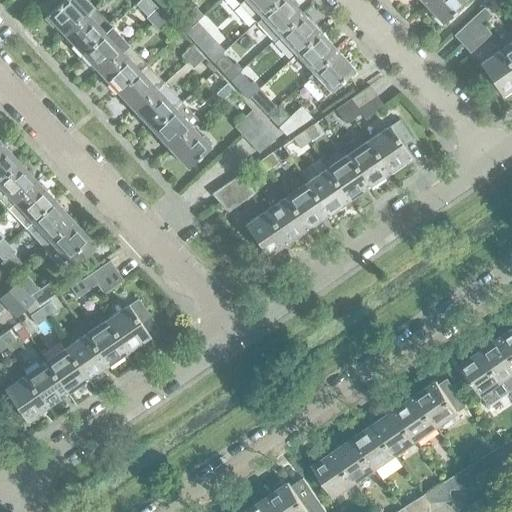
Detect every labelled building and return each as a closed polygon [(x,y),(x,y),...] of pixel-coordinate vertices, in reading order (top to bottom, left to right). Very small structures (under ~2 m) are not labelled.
[(65,35),(94,7),(87,0),(47,0),(40,7),(47,14),(46,15),(65,35)] [(235,0),(256,22),(279,0),(235,0)] [(290,0),(279,0),(256,22),(273,41),(279,35),(302,13),(290,0)] [(462,0),(429,0),(425,4),(443,24),(465,3),(462,0)] [(186,33),(204,16),(195,6),(177,23),(186,33)] [(82,54),(112,26),(94,7),(65,35),(82,54)] [(152,24),(164,14),(158,8),(146,18),(152,24)] [(483,25),(490,35),(491,34),(484,24),(492,16),(484,8),(455,35),(463,44),(483,25)] [(296,54),(320,32),(302,13),(279,35),(296,54)] [(158,31),(170,20),(164,14),(152,24),(158,31)] [(470,53),(490,35),(483,25),(463,44),(470,53)] [(130,45),(129,45),(112,26),(82,54),(100,73),(130,45)] [(314,73),(337,51),(320,32),(296,54),(314,73)] [(213,62),(219,55),(225,51),(217,42),(205,53),(213,62)] [(511,67),(511,42),(500,50),(511,67)] [(118,92),(147,64),(130,45),(100,73),(118,92)] [(188,62),(199,52),(193,45),(182,55),(188,62)] [(501,95),(511,87),(511,67),(500,50),(480,64),(501,95)] [(325,96),(331,91),(332,92),(355,70),(337,51),(314,73),(309,78),(325,96)] [(193,68),(204,58),(199,52),(188,62),(193,68)] [(219,55),(213,62),(222,71),(229,65),(219,55)] [(227,72),(234,78),(243,69),(237,63),(227,72)] [(135,111),(165,83),(147,64),(118,92),(135,111)] [(250,97),(260,88),(254,82),(244,90),(250,97)] [(153,130),(183,102),(165,83),(135,111),(153,130)] [(223,100),(234,90),(228,83),(217,93),(223,100)] [(358,108),(377,96),(370,86),(353,97),(358,108)] [(260,88),(250,97),(256,103),(265,95),(260,88)] [(358,108),(361,113),(365,118),(383,105),(377,96),(358,108)] [(361,113),(358,108),(353,97),(344,103),(354,118),(361,113)] [(192,127),(199,121),(183,102),(153,130),(170,149),(193,127),(192,127)] [(346,123),(354,118),(344,103),(336,108),(346,123)] [(286,135),(312,117),(302,105),(279,127),(286,135)] [(261,119),(255,113),(252,110),(234,126),(243,135),(261,119)] [(251,144),(269,128),(261,119),(243,135),(251,144)] [(368,140),(390,171),(410,157),(403,146),(412,140),(398,119),(368,140)] [(303,131),(310,141),(320,135),(313,124),(303,131)] [(188,168),(211,147),(193,127),(170,149),(188,168)] [(251,144),(258,151),(260,153),(277,137),(269,128),(251,144)] [(300,148),(310,141),(303,131),(293,138),(300,148)] [(369,185),(390,171),(368,140),(348,154),(369,185)] [(0,181),(20,163),(2,144),(0,145),(0,181)] [(262,159),(269,169),(278,163),(272,152),(262,159)] [(349,199),(369,185),(348,154),(327,168),(349,199)] [(259,176),(269,169),(262,159),(253,165),(259,176)] [(0,200),(8,209),(38,182),(20,163),(0,181),(0,200)] [(328,213),(349,199),(327,168),(307,182),(328,213)] [(241,188),(220,202),(229,211),(255,193),(241,173),(234,178),(241,188)] [(212,194),(220,202),(241,188),(234,178),(212,194)] [(26,228),(32,222),(55,201),(38,182),(8,209),(26,228)] [(308,227),(328,213),(307,182),(287,196),(308,227)] [(287,241),(308,227),(287,196),(266,210),(287,241)] [(49,241),(72,220),(55,201),(32,222),(49,241)] [(266,255),(287,241),(266,210),(245,224),(266,255)] [(95,248),(89,241),(90,240),(72,220),(49,241),(43,247),(61,266),(67,260),(74,268),(95,248)] [(0,252),(9,244),(2,237),(0,239),(0,252)] [(0,252),(0,256),(4,260),(12,252),(14,250),(9,244),(0,252)] [(4,260),(0,263),(11,274),(22,263),(12,252),(4,260)] [(98,284),(117,270),(110,260),(91,274),(98,284)] [(117,270),(98,284),(104,293),(124,280),(117,270)] [(88,290),(98,284),(91,274),(81,281),(88,290)] [(59,291),(58,290),(52,281),(32,295),(35,300),(39,305),(59,291)] [(78,297),(88,290),(81,281),(71,287),(78,297)] [(35,301),(35,300),(17,282),(0,297),(0,299),(16,317),(25,309),(35,301)] [(143,325),(153,319),(138,298),(129,305),(128,304),(107,319),(129,350),(150,336),(143,325)] [(31,315),(37,325),(47,318),(39,305),(35,300),(35,301),(25,309),(30,316),(31,315)] [(39,305),(47,318),(57,311),(50,302),(41,308),(39,305)] [(108,364),(129,350),(107,319),(87,333),(108,364)] [(0,336),(0,337),(6,347),(16,340),(9,330),(0,336)] [(88,378),(108,364),(87,333),(66,347),(88,378)] [(505,381),(511,375),(511,347),(504,335),(483,349),(505,381)] [(67,392),(88,378),(66,347),(46,361),(67,392)] [(483,396),(505,381),(483,349),(461,364),(483,396)] [(47,406),(67,392),(46,361),(26,375),(47,406)] [(26,420),(47,406),(26,375),(4,389),(26,420)] [(417,395),(438,426),(458,412),(437,381),(417,395)] [(418,440),(438,426),(417,395),(397,409),(418,440)] [(397,454),(418,440),(397,409),(376,423),(397,454)] [(377,468),(397,454),(376,423),(356,437),(377,468)] [(356,482),(377,468),(356,437),(335,451),(356,482)] [(511,459),(511,439),(467,468),(472,477),(495,474),(493,462),(511,459)] [(334,497),(356,482),(335,451),(313,466),(334,497)] [(473,487),(472,477),(467,468),(446,481),(451,490),(473,487)] [(453,500),(451,490),(446,481),(425,495),(431,503),(453,500)] [(269,497),(279,511),(310,511),(290,483),(269,497)] [(431,511),(431,503),(425,495),(404,508),(406,511),(431,511)] [(510,511),(511,511),(511,502),(507,496),(499,501),(506,511),(510,511)] [(279,511),(269,497),(249,511),(279,511)] [(495,511),(506,511),(499,501),(492,505),(495,511)]
